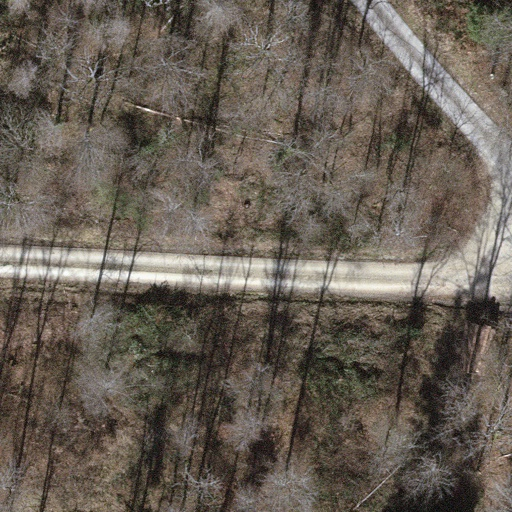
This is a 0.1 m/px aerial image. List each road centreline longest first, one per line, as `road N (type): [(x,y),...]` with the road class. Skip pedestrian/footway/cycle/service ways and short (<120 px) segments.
road 1 (track): [(511,280),(0,251)]
road 2 (track): [(30,252),(274,0)]
